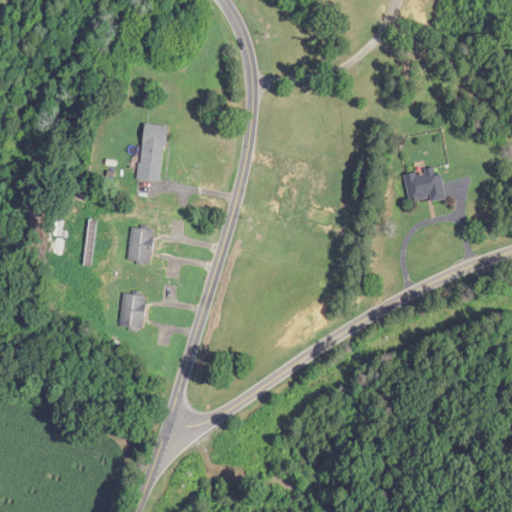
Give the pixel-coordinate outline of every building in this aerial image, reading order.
[(168,126),(145,124),(141,180),(164,181),(168,126)] [(411,203),(432,199),(433,203),(447,200),(441,168),(406,174),(411,203)] [(277,214),(300,219),(307,184),(285,179),(277,214)] [(131,264),(154,264),(155,229),(132,228),(131,264)] [(146,330),(146,295),(124,295),(123,329),(146,330)]
